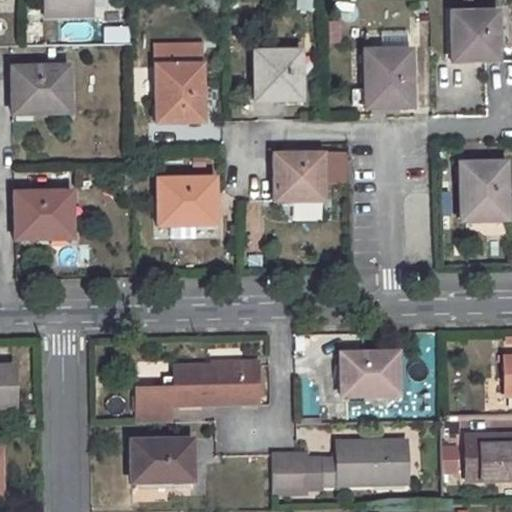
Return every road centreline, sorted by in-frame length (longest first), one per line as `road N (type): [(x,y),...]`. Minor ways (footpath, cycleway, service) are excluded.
road 1 (residential): [(274,311),(62,315)]
road 2 (residential): [(62,315),(67,511)]
road 3 (residential): [(388,131),(253,134),(254,192)]
road 4 (residential): [(393,310),(388,131)]
road 5 (residential): [(274,311),(277,436)]
road 6 (residential): [(388,131),(511,128)]
